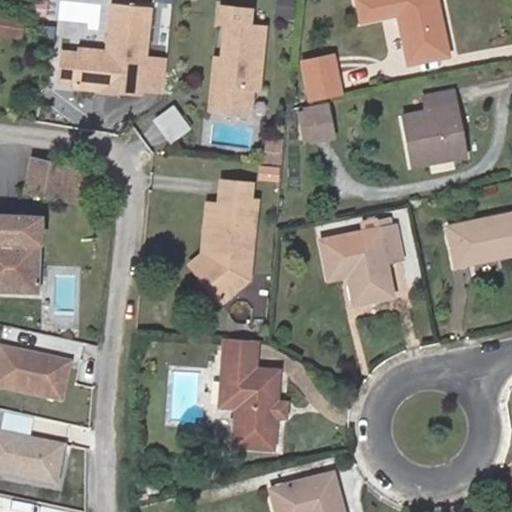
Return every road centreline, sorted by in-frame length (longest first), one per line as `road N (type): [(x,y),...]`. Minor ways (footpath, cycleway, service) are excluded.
road 1 (residential): [(110,511),(105,465),(128,219),(123,162),(90,143),(0,131)]
road 2 (residential): [(468,377),(451,368),(412,368),(381,391),(369,428),(381,465),(397,480),(438,490),(459,484)]
road 3 (residential): [(459,484),(489,454),(494,433),(484,392),(468,377)]
